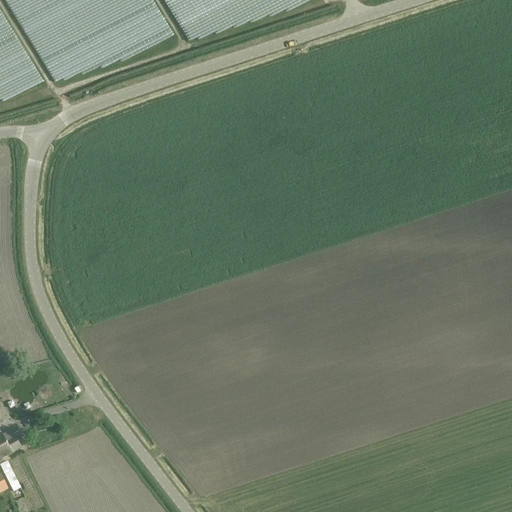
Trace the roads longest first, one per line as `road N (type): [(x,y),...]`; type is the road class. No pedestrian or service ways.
road 1 (tertiary): [(187,511),(79,371),(42,302),(31,259),(30,196),(45,138)]
road 2 (tertiary): [(45,138),(92,106),(361,17)]
